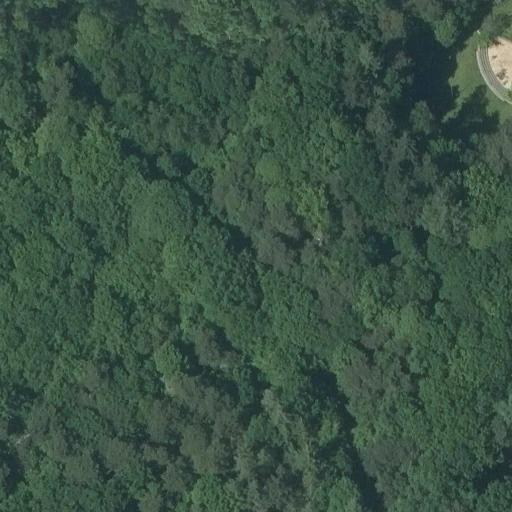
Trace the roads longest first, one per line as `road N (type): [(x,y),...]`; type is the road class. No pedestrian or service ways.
road 1 (track): [(0,147),(128,186),(193,218),(277,306),(314,369)]
road 2 (track): [(383,331),(239,0)]
road 3 (track): [(464,511),(383,331)]
road 4 (track): [(314,369),(373,511)]
road 5 (track): [(511,260),(383,331)]
